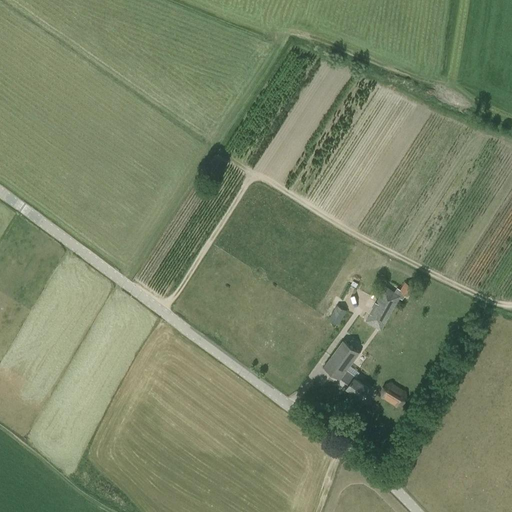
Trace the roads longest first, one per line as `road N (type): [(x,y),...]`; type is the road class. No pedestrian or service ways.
road 1 (unclassified): [(417,511),(337,442),(0,193)]
road 2 (track): [(0,422),(118,511)]
